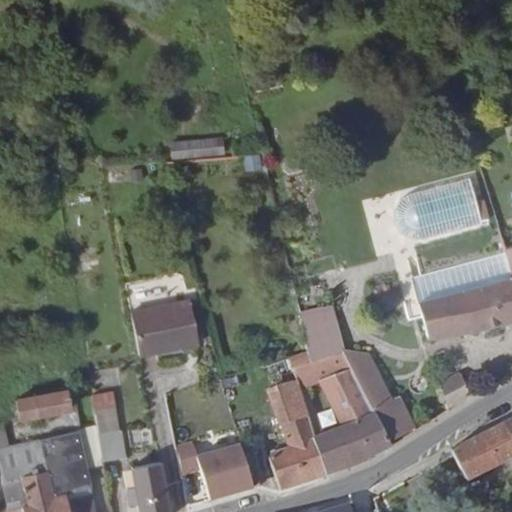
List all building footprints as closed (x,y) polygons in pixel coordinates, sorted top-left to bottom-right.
[(224,138),(172,140),(173,158),(225,157),(224,138)] [(412,245),(485,225),(471,175),(398,195),(412,245)] [(506,255),(412,279),(418,302),(511,277),(506,255)] [(511,278),(511,277),(418,302),(427,338),(470,327),(471,331),(511,320),(511,278)] [(399,282),(373,288),(378,309),(404,303),(399,282)] [(190,301),(130,312),(139,356),(198,344),(190,301)] [(333,306),(299,313),(303,324),(301,325),(308,351),(312,364),(342,352),(344,351),(333,306)] [(308,351),(288,357),(292,370),(312,364),(308,351)] [(415,430),(398,397),(392,400),(368,353),(344,351),(342,352),(371,413),(374,412),(388,443),(415,430)] [(268,395),(288,449),(315,440),(314,437),(292,370),(288,357),(258,367),(268,395)] [(258,367),(245,371),(254,400),(268,395),(258,367)] [(460,373),(439,384),(447,409),(470,396),(460,373)] [(67,390),(16,399),(20,419),(71,410),(67,390)] [(113,393),(93,396),(97,422),(118,418),(113,393)] [(373,459),(390,448),(388,443),(374,412),(371,413),(314,437),(315,440),(326,475),(373,459)] [(118,418),(97,422),(97,425),(99,434),(121,430),(118,418)] [(2,422),(0,422),(0,474),(6,504),(20,501),(22,507),(22,511),(95,511),(90,489),(86,469),(78,432),(8,447),(2,422)] [(511,437),(504,422),(451,449),(468,481),(471,488),(489,482),(508,469),(505,462),(511,459),(511,437)] [(99,434),(97,425),(77,430),(78,432),(86,469),(104,465),(103,460),(99,434)] [(129,430),(131,445),(154,443),(152,427),(129,430)] [(99,434),(103,460),(126,456),(121,430),(99,434)] [(288,449),(268,455),(276,480),(280,491),(326,475),(315,440),(288,449)] [(194,443),(177,446),(183,473),(201,470),(209,500),(253,489),(239,445),(197,458),(194,443)] [(161,462),(131,468),(139,511),(170,511),(170,510),(161,462)]
